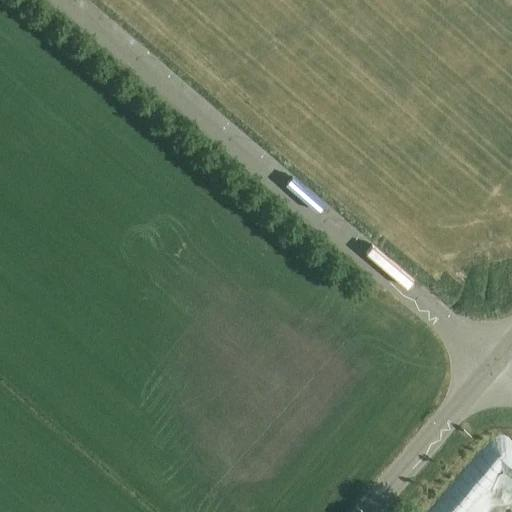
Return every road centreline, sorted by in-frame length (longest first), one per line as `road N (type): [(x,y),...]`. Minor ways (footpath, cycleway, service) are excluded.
road 1 (unclassified): [(497,369),(66,0)]
road 2 (tertiary): [(375,511),(497,369)]
